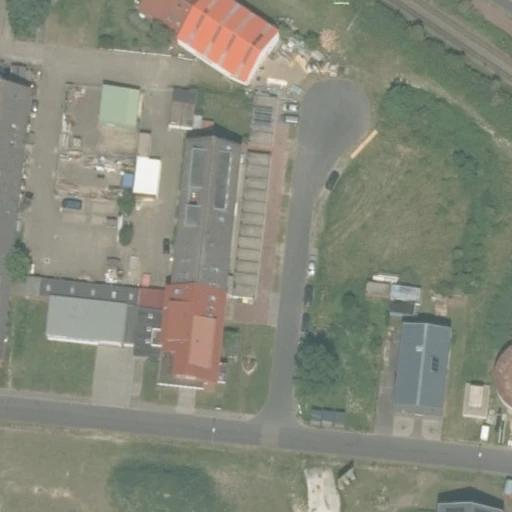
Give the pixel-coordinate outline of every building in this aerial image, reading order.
[(181,38),(206,0),(149,0),(142,13),(175,34),(181,38)] [(206,0),(181,38),(178,43),(246,88),(280,35),(226,0),(206,0)] [(5,92),(0,91),(0,367),(9,368),(16,295),(18,276),(31,143),(36,95),(5,92)] [(102,128),(135,131),(139,94),(105,91),(102,128)] [(171,128),(193,130),(197,93),(175,91),(171,128)] [(270,143),(274,98),(251,96),(247,140),(270,143)] [(138,136),(136,160),(148,161),(150,137),(138,136)] [(229,299),(244,155),(186,149),(171,293),(229,299)] [(244,155),(229,299),(256,302),(270,157),(244,155)] [(169,311),(171,293),(18,276),(16,295),(52,298),(129,307),(169,311)] [(228,309),(229,299),(171,293),(169,311),(164,361),(161,384),(187,387),(220,390),(228,309)] [(125,346),(129,307),(52,298),(48,338),(108,344),(125,346)] [(164,361),(169,311),(129,307),(125,346),(135,347),(134,358),(164,361)] [(444,414),(453,335),(401,329),(392,408),(418,411),(444,414)] [(511,356),(504,365),(499,377),(498,391),(503,404),(511,414),(511,356)] [(466,397),(465,416),(477,417),(478,397),(466,397)]
